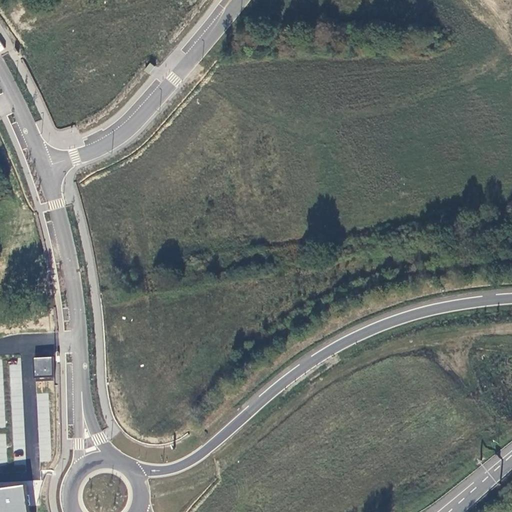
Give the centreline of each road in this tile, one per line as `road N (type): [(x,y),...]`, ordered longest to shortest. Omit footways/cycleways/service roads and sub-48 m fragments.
road 1 (trunk): [(511,297),(373,327),(303,366),(199,456),(170,470),(128,469)]
road 2 (residential): [(43,163),(109,147),(128,132),(239,0)]
road 3 (unclassified): [(80,373),(70,262),(43,163)]
